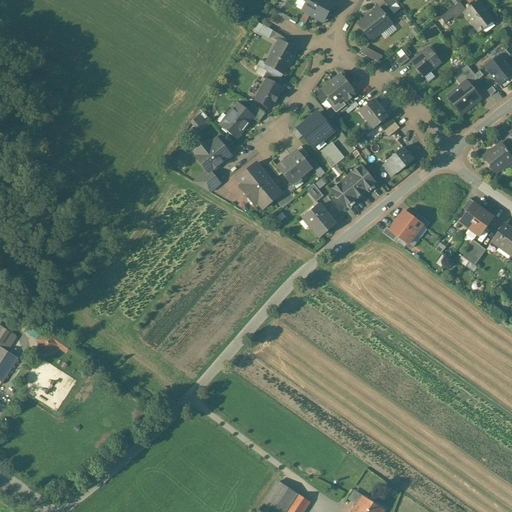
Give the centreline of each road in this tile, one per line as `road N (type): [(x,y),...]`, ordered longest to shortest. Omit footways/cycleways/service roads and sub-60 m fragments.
road 1 (unclassified): [(316,259),(155,433),(62,511)]
road 2 (residential): [(446,154),(316,259)]
road 3 (residential): [(324,47),(399,89),(446,154)]
